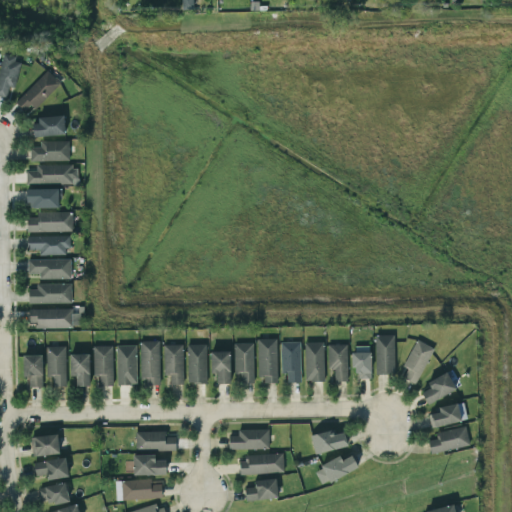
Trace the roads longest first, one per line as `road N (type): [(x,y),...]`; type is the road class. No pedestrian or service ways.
road 1 (residential): [(387,422),(357,408),(9,419)]
road 2 (residential): [(24,511),(10,459),(0,184)]
